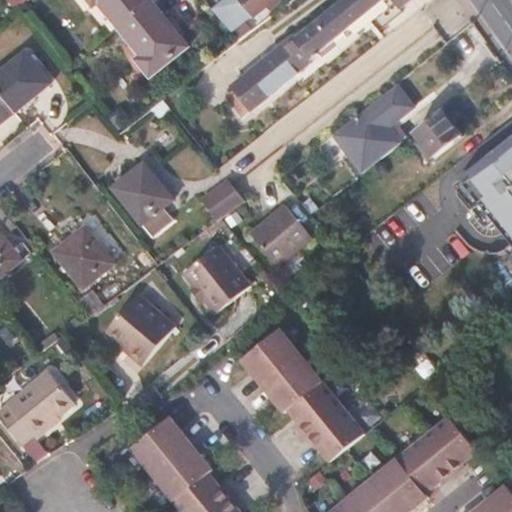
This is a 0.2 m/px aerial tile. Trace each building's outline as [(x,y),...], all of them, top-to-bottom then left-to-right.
[(117,32),(149,8),(143,0),(77,0),(88,13),(97,7),(117,32)] [(342,0),(234,87),(237,92),(228,99),(245,119),(369,19),(392,0),(342,0)] [(242,0),(254,16),(274,0),(242,0)] [(186,54),(149,8),(117,32),(135,54),(126,61),(145,86),(186,54)] [(0,73),(0,93),(14,112),(51,83),(26,53),(0,73)] [(417,106),(399,83),(338,133),(369,171),(405,141),(392,125),(417,106)] [(0,123),(14,112),(0,93),(0,123)] [(154,108),(161,116),(171,108),(165,100),(154,108)] [(464,137),(443,110),(416,132),(423,140),(418,144),(432,162),(464,137)] [(508,236),(511,240),(511,153),(476,182),(494,204),(498,209),(492,215),(508,236)] [(145,163),(113,188),(143,226),(143,225),(164,209),(174,201),(145,163)] [(221,220),(224,218),(245,202),(234,187),(229,181),(205,199),(221,220)] [(290,261),(328,232),(314,215),(297,192),(285,202),(287,206),(263,225),(290,261)] [(14,221),(0,203),(0,224),(4,229),(14,221)] [(164,209),(143,225),(153,238),(174,222),(164,209)] [(56,253),(85,291),(116,266),(86,228),(56,253)] [(0,233),(0,277),(21,261),(0,233)] [(216,247),(184,272),(215,311),(250,284),(241,272),(237,273),(229,263),(229,258),(225,252),(220,251),(216,247)] [(94,290),(81,298),(92,314),(105,305),(94,290)] [(132,350),(129,354),(143,366),(176,326),(139,294),(108,329),(124,344),(132,350)] [(280,327),(241,358),(284,411),(288,408),(300,423),(298,424),(316,447),(318,445),(330,460),(364,433),(280,327)] [(121,347),(129,354),(132,350),(124,344),(121,347)] [(52,373),(0,412),(0,415),(23,446),(35,437),(38,440),(53,428),(50,424),(77,404),(52,373)] [(329,511),(408,511),(429,496),(426,492),(440,480),(442,482),(464,464),(463,462),(478,450),(450,415),(329,511)] [(212,469),(169,416),(132,445),(185,511),(240,511),(238,509),(240,507),(222,484),(220,486),(208,472),(212,469)] [(511,511),(511,490),(507,484),(472,511),(511,511)]
